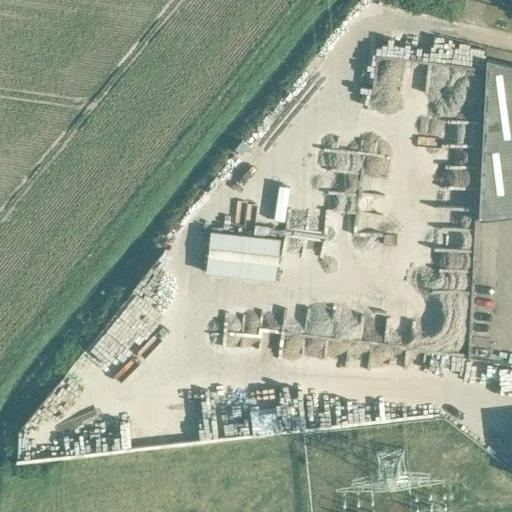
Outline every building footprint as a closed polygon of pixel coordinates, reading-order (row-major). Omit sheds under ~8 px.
[(379,54),(376,91),(399,92),(402,55),(379,54)] [(511,65),(487,59),(479,217),(511,213),(511,65)] [(447,210),(446,232),(463,233),(464,211),(447,210)] [(276,279),(280,239),(211,231),(206,271),(276,279)] [(481,367),(480,382),(504,382),(504,367),(481,367)]
